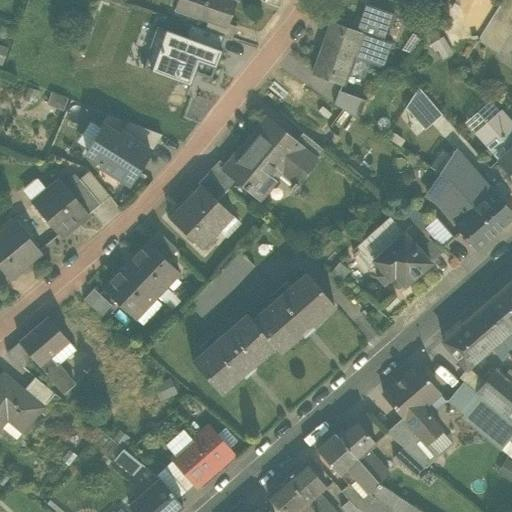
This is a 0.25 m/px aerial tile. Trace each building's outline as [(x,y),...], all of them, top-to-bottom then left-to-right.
[(177,0),(174,8),(208,22),(209,19),(227,26),(228,23),(237,1),(232,0),(177,0)] [(511,0),(502,0),(477,41),(497,53),(511,30),(511,0)] [(367,6),(358,31),(377,38),(381,39),(390,14),(367,6)] [(224,36),(232,39),(236,26),(228,23),(227,26),(209,19),(208,22),(205,29),(224,36)] [(370,58),(377,38),(358,31),(331,22),(312,75),(342,86),(354,53),(370,58)] [(190,24),(185,37),(219,49),(224,36),(205,29),(190,24)] [(143,68),(150,71),(165,30),(156,26),(149,48),(151,48),(143,68)] [(222,50),(219,49),(185,37),(165,30),(150,71),(189,85),(194,73),(211,79),(222,50)] [(391,43),(381,39),(377,38),(370,58),(384,63),(391,43)] [(426,131),(443,116),(418,88),(404,109),(426,131)] [(333,104),(358,120),(365,100),(338,91),(333,104)] [(50,106),(65,111),(71,99),(55,93),(50,106)] [(475,132),(498,112),(488,102),(466,122),(475,132)] [(511,122),(501,110),(498,112),(511,127),(511,122)] [(498,160),(511,176),(511,127),(498,112),(475,132),(474,133),(498,160)] [(247,188),(257,197),(270,182),(265,178),(275,166),(293,181),(289,186),(295,190),(300,184),(297,182),(316,160),(294,142),(265,118),(263,120),(266,122),(251,140),(248,137),(224,165),(223,167),(236,178),(245,185),(243,188),(245,190),(247,188)] [(128,122),(122,132),(150,150),(149,151),(150,152),(161,135),(128,122)] [(128,184),(149,151),(150,150),(122,132),(120,135),(104,125),(86,153),(102,163),(100,166),(128,184)] [(294,142),(316,160),(323,150),(302,133),(294,142)] [(455,151),(439,175),(452,184),(474,209),(491,193),(455,151)] [(219,160),(207,172),(227,188),(236,178),(223,167),(224,165),(219,160)] [(83,184),(100,204),(109,196),(89,171),(79,179),(83,184)] [(228,189),(227,188),(207,172),(197,183),(200,186),(201,185),(217,201),(228,189)] [(65,186),(71,194),(83,184),(79,179),(76,175),(65,186)] [(452,185),(452,184),(439,175),(427,191),(439,199),(445,206),(441,210),(455,225),(473,209),(452,185)] [(60,180),(45,192),(37,183),(34,183),(25,191),(25,194),(32,203),(31,204),(59,238),(88,214),(71,194),(65,186),(60,180)] [(71,194),(88,214),(100,204),(83,184),(71,194)] [(169,219),(200,249),(220,227),(217,224),(229,212),(217,201),(201,185),(200,186),(169,219)] [(434,203),(441,210),(445,206),(439,199),(427,191),(424,196),(434,203)] [(491,193),(474,209),(494,232),(511,216),(511,212),(493,191),(491,193)] [(429,221),(410,206),(402,215),(421,231),(429,221)] [(475,249),(494,232),(474,209),(473,209),(455,225),(475,249)] [(393,276),(403,287),(430,263),(429,262),(414,245),(404,233),(402,234),(389,218),(352,250),(354,252),(352,253),(354,256),(356,254),(369,269),(375,264),(381,271),(375,277),(382,286),(393,276)] [(14,221),(0,232),(0,237),(16,224),(14,221)] [(0,267),(9,279),(40,253),(16,224),(0,237),(0,267)] [(147,242),(167,261),(177,249),(158,231),(147,242)] [(414,245),(429,262),(443,250),(425,235),(414,245)] [(146,242),(124,265),(157,296),(166,286),(162,281),(174,268),(167,261),(147,242),(146,242)] [(215,278),(230,292),(254,267),(239,252),(215,278)] [(148,306),(157,296),(124,265),(102,288),(130,314),(142,301),(148,306)] [(162,281),(166,286),(179,272),(174,268),(162,281)] [(305,273),(251,320),(271,343),(280,353),(293,341),(290,338),(300,330),(304,335),(313,327),(309,322),(319,314),(321,316),(333,305),(305,273)] [(188,305),(204,320),(229,294),(213,279),(211,281),(188,305)] [(511,280),(489,301),(511,327),(511,280)] [(83,300),(101,316),(111,306),(93,290),(83,300)] [(135,319),(148,306),(142,301),(130,314),(135,319)] [(509,353),(511,355),(511,327),(489,301),(443,341),(442,341),(466,369),(493,344),(505,357),(509,353)] [(263,349),(271,343),(251,320),(247,315),(246,314),(192,362),(217,390),(225,384),(228,387),(243,374),(245,376),(253,368),(252,366),(267,353),(263,349)] [(33,358),(40,366),(50,357),(69,341),(48,317),(19,341),(33,358)] [(9,355),(23,366),(33,358),(19,341),(7,352),(6,353),(9,355)] [(40,366),(46,373),(57,364),(50,357),(40,366)] [(74,385),(57,364),(46,373),(64,394),(74,385)] [(444,400),(438,394),(414,366),(383,394),(403,417),(407,421),(406,421),(426,443),(427,443),(441,430),(428,416),(444,402),(444,400)] [(476,392),(506,417),(511,410),(511,383),(495,369),(476,392)] [(0,428),(11,415),(27,428),(44,406),(24,390),(3,373),(0,377),(0,428)] [(24,390),(44,406),(55,393),(35,376),(24,390)] [(511,421),(506,417),(476,392),(463,382),(448,400),(448,402),(465,416),(463,418),(501,450),(511,436),(511,421)] [(407,421),(403,417),(385,432),(403,447),(424,465),(423,466),(425,468),(438,456),(427,443),(426,443),(406,421),(407,421)] [(354,419),(336,435),(378,484),(388,475),(368,451),(376,444),(354,419)] [(165,445),(176,457),(194,441),(183,429),(165,445)] [(195,483),(197,485),(231,455),(208,429),(194,441),(176,457),(174,459),(180,466),(195,483)] [(347,499),(353,506),(378,484),(336,435),(318,451),(340,476),(341,477),(348,485),(340,491),(347,499)] [(393,457),(415,476),(423,466),(424,465),(403,447),(393,457)] [(115,459),(133,474),(142,464),(123,449),(115,459)] [(156,475),(162,482),(175,470),(180,466),(174,459),(156,475)] [(304,462),(286,478),(315,511),(333,511),(318,494),(326,487),(304,462)] [(180,466),(175,470),(191,487),(195,483),(180,466)] [(177,499),(191,487),(175,470),(162,482),(177,499)] [(129,505),(134,511),(174,511),(182,506),(182,505),(159,478),(129,505)] [(315,511),(286,478),(268,494),(283,511),(315,511)] [(421,511),(378,484),(353,506),(362,511),(421,511)] [(343,511),(362,511),(353,506),(347,499),(339,507),(343,511)]
